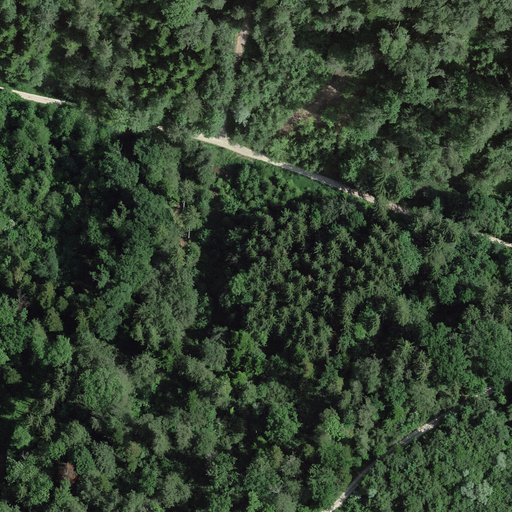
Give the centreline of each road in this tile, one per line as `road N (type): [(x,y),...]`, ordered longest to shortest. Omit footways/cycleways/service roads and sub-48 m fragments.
road 1 (track): [(511,248),(218,140),(0,89)]
road 2 (track): [(511,381),(388,452),(327,511)]
road 3 (track): [(218,140),(249,0)]
